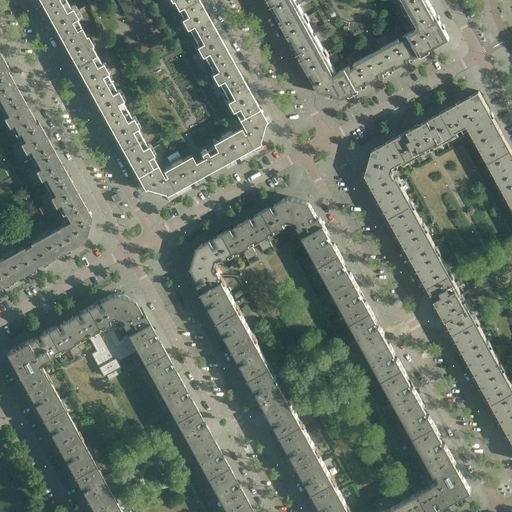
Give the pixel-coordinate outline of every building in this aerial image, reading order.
[(67,1),(66,0),(39,0),(46,12),(67,1)] [(143,10),(137,0),(119,0),(125,11),(129,18),(143,10)] [(213,24),(199,0),(172,0),(193,36),(213,24)] [(306,17),(299,4),(306,0),(268,0),(284,29),(306,17)] [(421,0),(400,0),(405,9),(421,0)] [(449,38),(428,0),(421,0),(405,9),(410,18),(412,22),(417,31),(428,50),(449,38)] [(82,29),(73,12),(67,1),(46,12),(62,40),(82,29)] [(321,44),(329,40),(321,26),(313,30),(306,17),(284,29),(304,65),(325,53),(321,44)] [(229,52),(213,24),(193,36),(208,64),(229,52)] [(348,94),(428,50),(417,31),(414,32),(413,30),(403,35),(399,28),(385,35),(389,43),(372,53),(363,58),(358,50),(345,58),(349,65),(340,71),(341,73),(338,75),(348,94)] [(111,81),(96,53),(92,46),(82,29),(62,40),(72,59),(91,92),(111,81)] [(8,67),(0,52),(0,71),(6,68),(7,68),(8,67)] [(244,80),(232,59),(229,52),(208,64),(224,92),(244,80)] [(348,94),(338,75),(325,53),(304,65),(318,90),(343,97),(348,94)] [(36,122),(36,121),(25,101),(20,92),(7,68),(6,68),(0,71),(0,106),(3,112),(0,114),(8,128),(11,126),(15,134),(17,133),(36,122)] [(259,108),(244,80),(224,92),(239,120),(259,108)] [(127,109),(118,94),(111,81),(91,92),(106,120),(127,109)] [(498,126),(491,112),(479,91),(465,99),(466,102),(480,126),(470,131),(475,139),(498,126)] [(295,103),(291,96),(285,100),(289,106),(295,103)] [(480,126),(466,102),(465,99),(441,112),(453,133),(467,125),(470,131),(480,126)] [(259,141),(265,122),(267,121),(259,108),(239,120),(246,132),(244,133),(241,127),(212,142),(214,146),(224,163),(260,143),(259,141)] [(142,137),(134,122),(127,109),(106,120),(122,148),(142,137)] [(449,136),(453,133),(441,112),(394,138),(406,159),(410,157),(411,159),(416,156),(417,159),(429,153),(427,149),(433,146),(435,149),(447,143),(445,140),(450,138),(449,136)] [(53,148),(38,120),(36,121),(36,122),(17,133),(21,140),(10,145),(18,160),(20,160),(26,157),(31,158),(32,160),(53,148)] [(511,149),(506,140),(498,126),(475,139),(487,162),(511,149)] [(158,165),(149,149),(142,137),(122,148),(137,176),(158,165)] [(406,159),(394,138),(372,150),(368,162),(392,169),(393,166),(396,164),(406,159)] [(166,195),(216,167),(224,163),(214,146),(206,150),(205,147),(199,150),(203,157),(195,162),(191,154),(163,170),(166,176),(164,177),(158,165),(137,176),(144,189),(146,188),(165,193),(166,195)] [(68,175),(61,162),(53,148),(32,160),(33,161),(31,166),(25,169),(25,171),(33,186),(35,187),(41,183),(46,185),(47,186),(68,175)] [(511,179),(511,151),(511,149),(487,162),(500,186),(511,179)] [(397,182),(392,172),(391,173),(391,172),(392,169),(368,162),(365,174),(376,194),(397,182)] [(83,202),(68,175),(47,186),(48,188),(46,193),(40,196),(40,198),(48,212),(58,207),(62,214),(65,212),(83,202)] [(511,179),(500,186),(511,206),(511,179)] [(412,204),(407,195),(401,184),(399,185),(397,182),(376,194),(388,217),(412,204)] [(120,200),(117,193),(111,196),(114,203),(120,200)] [(317,218),(311,205),(306,204),(306,202),(291,197),(290,199),(285,198),(282,199),(294,221),(297,222),(299,225),(297,226),(303,236),(324,224),(320,216),(317,218)] [(294,221),(282,199),(274,204),(276,206),(272,208),(271,206),(263,210),(275,232),(285,226),(283,222),(288,219),(294,221)] [(85,239),(91,217),(90,217),(91,216),(83,202),(65,212),(69,221),(59,227),(70,248),(84,240),(85,239)] [(425,227),(417,213),(412,204),(388,217),(401,240),(425,227)] [(265,237),(275,232),(263,210),(254,215),(255,217),(252,219),(251,217),(234,226),(235,228),(232,230),(231,228),(222,233),(233,255),(244,249),(246,251),(244,253),(247,260),(257,255),(251,245),(258,241),(263,251),(272,246),(268,239),(266,240),(265,237)] [(41,264),(70,248),(59,227),(50,232),(44,221),(31,229),(30,231),(34,237),(32,241),(30,243),(31,245),(25,248),(24,246),(21,248),(16,246),(13,240),(11,240),(0,245),(0,251),(3,257),(0,259),(0,272),(6,283),(35,267),(34,265),(40,262),(41,264)] [(340,253),(334,243),(332,238),(330,240),(328,236),(330,235),(324,224),(303,236),(319,265),(340,253)] [(438,250),(433,242),(425,227),(401,240),(414,263),(438,250)] [(233,255),(222,233),(214,237),(215,239),(212,241),(210,239),(203,244),(215,265),(216,259),(222,256),(224,260),(233,255)] [(216,271),(214,268),(215,265),(203,244),(200,245),(198,250),(196,250),(192,265),(194,266),(192,271),(199,283),(197,284),(201,292),(223,280),(217,270),(216,271)] [(451,274),(443,259),(438,250),(414,263),(427,287),(451,274)] [(356,282),(350,272),(348,267),(346,269),(344,265),(346,264),(340,253),(319,265),(334,294),(356,282)] [(474,310),(468,299),(465,300),(464,297),(462,294),(464,292),(458,281),(455,282),(451,274),(427,287),(440,310),(453,333),(476,320),(472,312),(474,310)] [(239,309),(234,300),(223,280),(201,292),(207,302),(209,301),(211,305),(209,306),(217,321),(239,309)] [(372,310),(366,300),(363,296),(361,297),(361,295),(359,293),(361,292),(356,282),(334,294),(350,322),(372,310)] [(142,314),(141,312),(134,299),(113,293),(108,296),(128,333),(149,321),(145,313),(142,314)] [(137,350),(128,333),(108,296),(88,307),(100,328),(109,343),(96,350),(91,353),(103,376),(111,372),(112,373),(114,371),(114,370),(121,366),(118,361),(137,350)] [(109,343),(100,328),(88,307),(46,330),(58,351),(69,345),(71,348),(69,349),(72,356),(82,351),(76,342),(88,335),(96,350),(109,343)] [(255,338),(250,329),(239,309),(217,321),(223,331),(225,330),(227,334),(225,335),(233,350),(255,338)] [(395,354),(390,343),(388,339),(379,324),(377,326),(375,322),(377,321),(372,310),(350,322),(358,336),(348,342),(354,352),(364,347),(368,355),(358,361),(359,362),(364,371),(374,366),(382,379),(403,368),(398,357),(395,359),(393,355),(395,354)] [(489,344),(484,335),(476,320),(453,333),(466,357),(489,344)] [(165,350),(159,340),(157,335),(155,337),(154,335),(153,333),(155,332),(149,321),(128,333),(137,350),(144,362),(165,350)] [(58,351),(46,330),(39,334),(40,336),(37,338),(35,336),(28,340),(38,360),(42,357),(43,360),(58,351)] [(271,366),(265,357),(255,338),(233,350),(239,360),(241,358),(243,362),(241,363),(243,368),(249,378),(271,366)] [(38,365),(39,362),(38,360),(28,340),(6,352),(18,373),(26,389),(48,377),(43,367),(40,369),(38,365)] [(502,367),(494,353),(489,344),(466,357),(478,380),(502,367)] [(181,379),(175,369),(173,364),(171,365),(168,361),(171,360),(165,350),(144,362),(159,391),(181,379)] [(304,404),(299,395),(299,394),(289,399),(284,391),(294,385),(288,375),(278,380),(271,366),(249,378),(255,388),(257,387),(259,391),(257,392),(263,403),(265,406),(273,422),(275,420),(277,424),(275,425),(281,435),(302,423),(294,409),(304,404)] [(511,391),(511,384),(510,381),(502,367),(478,380),(491,403),(511,391)] [(419,396),(413,386),(411,387),(409,384),(411,382),(403,368),(382,379),(398,408),(419,396)] [(411,376),(415,386),(420,383),(415,374),(411,376)] [(64,406),(59,397),(48,377),(26,389),(32,399),(34,398),(36,402),(34,403),(42,418),(64,406)] [(197,407),(191,397),(188,392),(186,394),(184,390),(186,389),(181,379),(159,391),(175,419),(197,407)] [(511,391),(491,403),(504,426),(511,421),(511,391)] [(435,425),(429,415),(427,416),(425,412),(427,411),(419,396),(398,408),(413,437),(435,425)] [(432,404),(426,407),(456,458),(461,455),(448,434),(450,434),(432,404)] [(80,435),(75,426),(64,406),(42,418),(48,428),(50,427),(52,431),(50,432),(58,446),(80,435)] [(220,450),(215,440),(212,436),(204,421),(202,422),(201,421),(200,419),(202,417),(197,407),(175,419),(165,425),(164,427),(168,434),(167,436),(169,437),(170,439),(170,441),(172,442),(176,448),(178,449),(189,443),(191,448),(193,452),(189,454),(195,464),(199,462),(207,476),(228,464),(222,454),(220,455),(218,452),(220,450)] [(318,452),(307,433),(302,423),(281,435),(289,450),(291,449),(293,453),(291,454),(296,464),(318,452)] [(451,453),(445,443),(443,445),(441,441),(443,440),(435,425),(413,437),(429,465),(451,453)] [(95,463),(85,444),(80,435),(58,446),(64,456),(66,455),(68,459),(66,460),(74,475),(95,463)] [(334,481),(323,461),(318,452),(296,464),(305,479),(307,478),(309,481),(307,482),(312,493),(334,481)] [(471,490),(459,469),(451,453),(429,465),(435,475),(437,474),(439,478),(438,481),(450,502),(471,490)] [(129,501),(124,491),(114,496),(111,491),(109,487),(119,482),(113,472),(103,477),(95,463),(74,475),(80,485),(82,484),(83,487),(81,488),(88,499),(90,504),(92,508),(94,511),(122,511),(119,506),(129,501)] [(244,493),(238,483),(236,484),(234,480),(236,479),(228,464),(207,476),(222,505),(244,493)] [(344,511),(349,509),(339,490),(334,481),(312,493),(321,508),(323,506),(325,510),(323,511),(322,511),(344,511)] [(432,511),(450,502),(438,481),(419,491),(430,511),(432,511)] [(430,511),(419,491),(408,497),(407,495),(409,493),(405,486),(396,491),(401,501),(395,505),(389,495),(380,500),(384,507),(386,506),(388,509),(381,511),(430,511)] [(254,511),(252,511),(251,511),(250,509),(252,507),(244,493),(222,505),(226,511),(254,511)]
